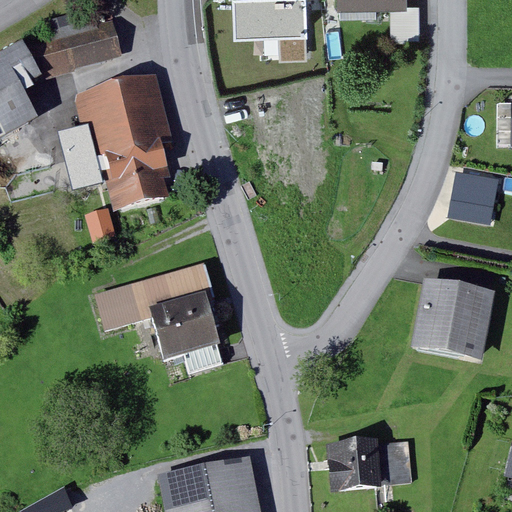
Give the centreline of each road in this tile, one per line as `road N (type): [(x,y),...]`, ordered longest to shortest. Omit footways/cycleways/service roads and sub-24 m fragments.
road 1 (residential): [(278,363),(334,338),(409,231),(446,134),(455,75),(452,0)]
road 2 (residential): [(278,363),(196,90),(185,0)]
road 3 (residential): [(301,511),(278,363)]
